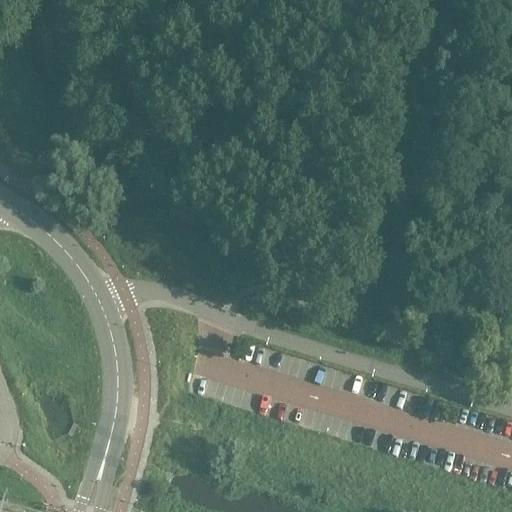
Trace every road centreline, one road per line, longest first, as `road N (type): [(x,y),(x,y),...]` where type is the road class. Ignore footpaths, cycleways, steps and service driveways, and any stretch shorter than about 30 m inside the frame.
road 1 (unclassified): [(511,411),(145,292),(101,305)]
road 2 (tertiary): [(100,471),(117,394),(101,305)]
road 3 (tertiary): [(101,305),(64,249),(1,203)]
